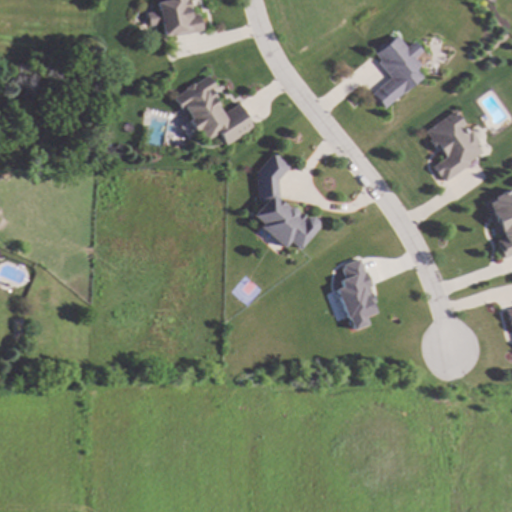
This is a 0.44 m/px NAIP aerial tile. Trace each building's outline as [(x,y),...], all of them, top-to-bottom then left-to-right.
[(185,0),(186,6),(184,6),(186,15),(195,13),(199,30),(172,36),(171,32),(159,35),(156,23),(144,25),(141,12),(154,10),(152,0),(185,0)] [(404,46),(411,40),(419,50),(411,57),(417,63),(412,67),(420,76),(400,93),(399,91),(381,107),(369,93),(375,88),(374,87),(387,77),(374,62),(377,59),(371,52),(393,33),(404,46)] [(215,88),(207,94),(220,114),(235,104),(250,127),(224,145),(214,131),(202,140),(194,129),(191,131),(184,121),(188,118),(181,108),(178,110),(170,98),(205,74),(215,88)] [(462,123),(459,125),(465,133),(468,130),(477,143),(475,145),(479,151),(465,161),(467,163),(441,181),(429,166),(442,157),(435,147),(432,149),(426,140),(428,138),(422,130),(452,109),(462,123)] [(75,124),(62,124),(62,114),(75,114),(75,124)] [(287,166),(275,179),(277,199),(287,207),(291,206),(295,210),(295,212),(296,211),(303,217),(304,217),(310,216),(315,220),(315,227),(296,249),(287,241),(282,246),(257,226),(260,223),(251,215),(260,204),(255,200),(253,172),(271,152),(287,166)] [(511,190),(511,252),(500,258),(495,245),(496,244),(495,241),(503,237),(501,233),(495,235),(480,202),(511,188),(511,190)] [(331,290),(338,287),(336,281),(341,279),(338,270),(340,269),(339,266),(355,260),(360,273),(362,272),(368,287),(364,288),(366,293),(368,292),(372,303),(368,304),(372,314),(361,318),(364,325),(349,331),(344,319),(343,319),(331,290)] [(511,327),(511,323),(505,325),(502,313),(511,310),(511,327)]
